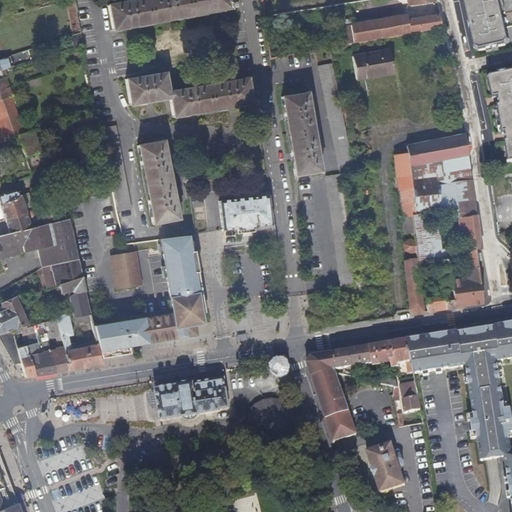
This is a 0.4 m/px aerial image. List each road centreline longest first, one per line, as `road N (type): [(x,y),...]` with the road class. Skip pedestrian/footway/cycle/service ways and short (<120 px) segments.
road 1 (residential): [(93,0),(115,114),(126,131),(271,134)]
road 2 (tertiary): [(298,345),(28,394)]
road 3 (tertiary): [(444,0),(489,236)]
road 4 (residential): [(298,345),(271,134)]
road 5 (tertiary): [(499,313),(298,345)]
road 6 (residential): [(31,431),(130,433),(121,511)]
road 7 (residential): [(345,511),(298,345)]
road 8 (unknown): [(324,446),(402,432),(415,498)]
road 9 (residential): [(271,134),(248,0)]
road 10 (unknown): [(475,511),(455,473),(442,391)]
